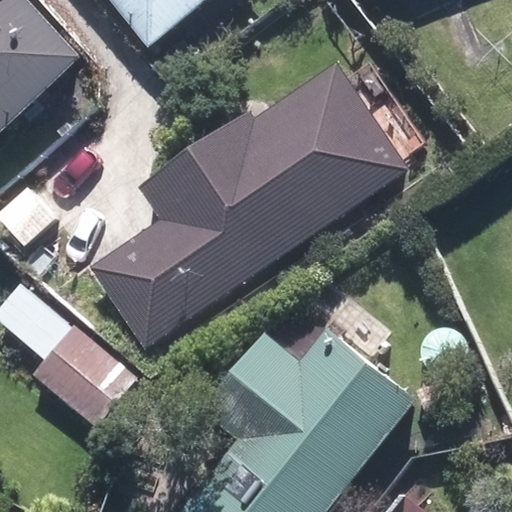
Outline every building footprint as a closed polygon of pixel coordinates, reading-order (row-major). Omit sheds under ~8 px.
[(0,0),(0,143),(81,73),(17,0),(0,0)] [(97,0),(145,59),(217,0),(97,0)] [(337,71),(246,133),(239,122),(137,191),(161,225),(89,275),(146,358),(409,178),(337,71)] [(24,285),(0,313),(0,326),(45,363),(31,380),(98,435),(142,382),(24,285)] [(332,511),(414,406),(320,334),(295,367),(261,341),(199,422),(233,448),(184,511),(332,511)]
